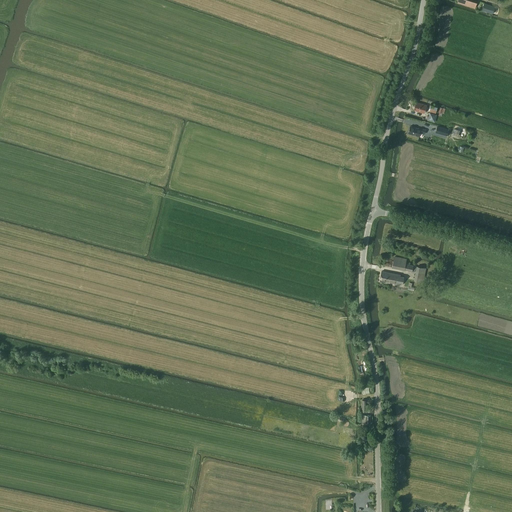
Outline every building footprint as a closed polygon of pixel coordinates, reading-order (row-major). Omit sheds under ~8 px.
[(472,0),(458,0),(458,3),(475,8),(477,1),(472,0)] [(493,13),(495,6),(484,3),(482,10),(493,13)] [(424,113),(426,105),(416,102),(414,110),(424,113)] [(435,113),(438,106),(435,105),(435,104),(434,104),(434,105),(430,104),(428,111),(435,113)] [(425,132),(425,130),(421,128),(421,129),(410,126),(408,133),(419,136),(421,131),(425,132)] [(437,126),(435,133),(447,136),(449,129),(437,126)] [(466,130),(455,126),(452,134),(464,138),(465,135),(464,135),(466,130)] [(415,272),(416,266),(406,264),(406,259),(394,257),(392,267),(415,272)] [(424,268),(417,266),(414,280),(421,282),(424,268)] [(402,285),(404,277),(400,277),(400,275),(382,271),(380,281),(385,282),(386,281),(402,285)] [(363,415),(363,421),(363,422),(363,423),(363,424),(363,427),(363,428),(365,428),(366,427),(366,424),(365,424),(366,423),(371,423),(371,415),(363,415)]
